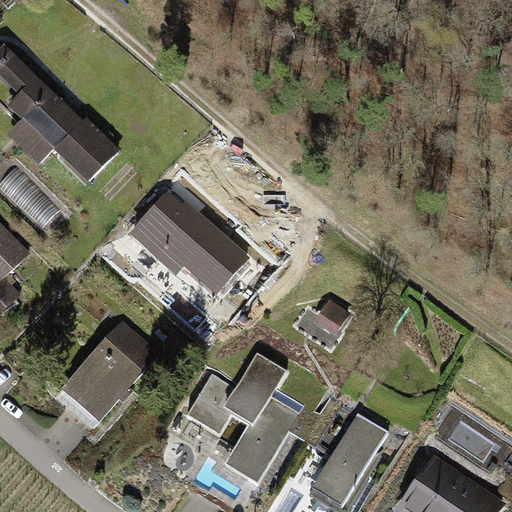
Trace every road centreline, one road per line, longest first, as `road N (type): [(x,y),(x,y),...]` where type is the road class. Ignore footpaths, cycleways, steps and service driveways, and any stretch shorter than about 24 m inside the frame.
road 1 (track): [(81,0),(351,234),(511,344)]
road 2 (residential): [(0,418),(112,511)]
